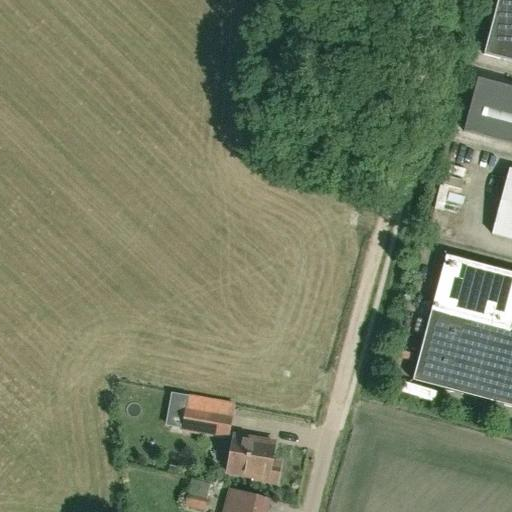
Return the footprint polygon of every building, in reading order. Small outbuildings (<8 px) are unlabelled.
[(511,0),(497,0),(483,55),(511,62),(511,0)] [(464,132),(511,144),(511,87),(477,79),(464,132)] [(511,169),(509,169),(492,235),(511,240),(511,169)] [(511,273),(445,256),(412,381),(511,407),(511,331),(510,331),(511,324),(511,273)] [(186,406),(182,427),(228,436),(232,415),(186,406)] [(274,441),(234,434),(228,471),(252,476),(252,478),(275,482),(279,462),(270,460),(274,441)] [(266,511),(270,499),(255,495),(231,489),(224,511),(266,511)] [(204,511),(206,500),(186,495),(184,507),(204,511)]
